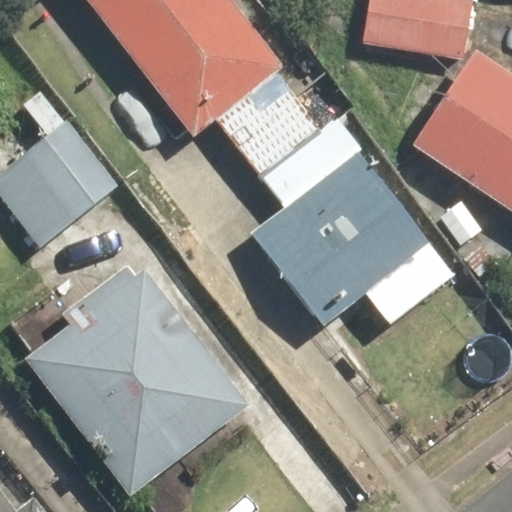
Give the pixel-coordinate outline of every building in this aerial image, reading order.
[(429,239),(236,0),(89,0),(191,134),(212,118),(286,209),(255,232),(321,319),(354,295),(356,297),(429,239)] [(379,0),(372,44),(462,58),(471,0),(379,0)] [(511,76),(484,59),(425,150),(511,206),(511,76)] [(0,135),(0,182),(44,239),(113,184),(47,99),(0,135)] [(137,262),(25,341),(137,497),(248,418),(137,262)] [(16,511),(0,491),(0,511),(48,511),(38,499),(21,511),(16,511)]
